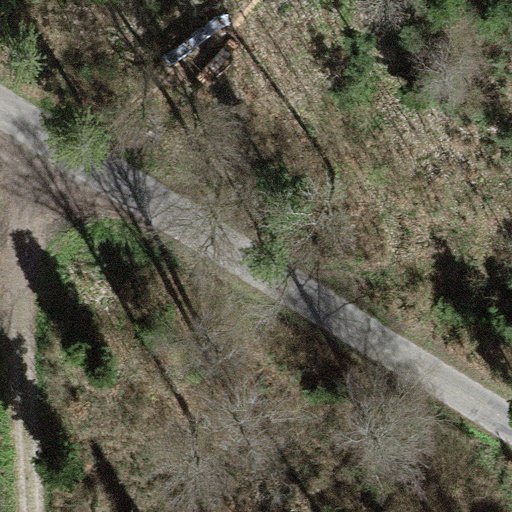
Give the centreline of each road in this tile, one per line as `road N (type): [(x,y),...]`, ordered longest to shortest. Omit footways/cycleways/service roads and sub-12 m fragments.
road 1 (unclassified): [(511,424),(0,110)]
road 2 (track): [(23,124),(35,511)]
